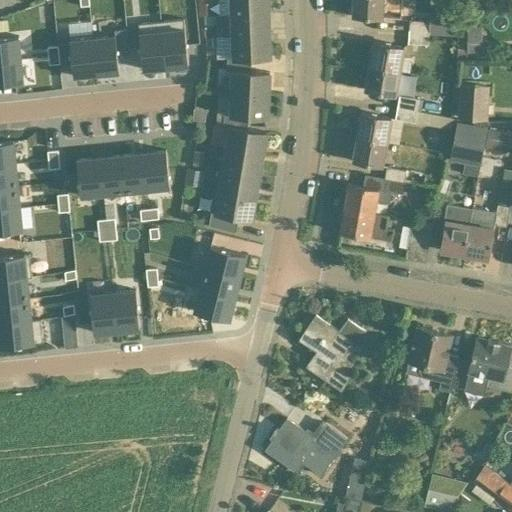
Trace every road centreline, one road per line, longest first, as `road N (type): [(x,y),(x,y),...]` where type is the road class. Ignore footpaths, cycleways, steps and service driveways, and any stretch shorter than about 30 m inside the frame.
road 1 (residential): [(280,263),(298,170),(305,0)]
road 2 (residential): [(0,371),(259,346)]
road 3 (residential): [(280,263),(511,307)]
road 4 (residential): [(0,111),(171,95)]
road 5 (residential): [(217,511),(259,346)]
